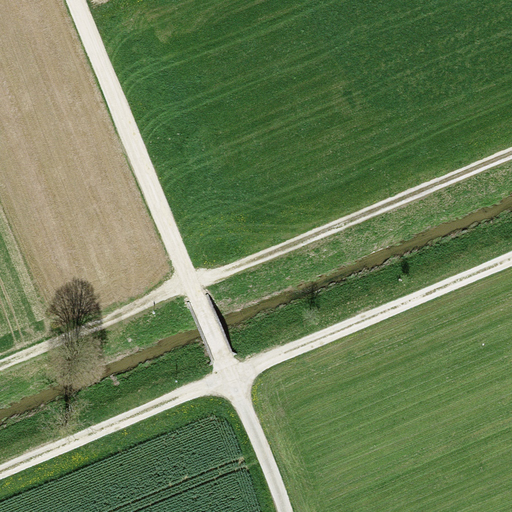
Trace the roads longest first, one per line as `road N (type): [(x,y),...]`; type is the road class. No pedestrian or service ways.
road 1 (track): [(511,259),(0,472)]
road 2 (track): [(0,360),(511,148)]
road 3 (track): [(282,511),(90,0)]
